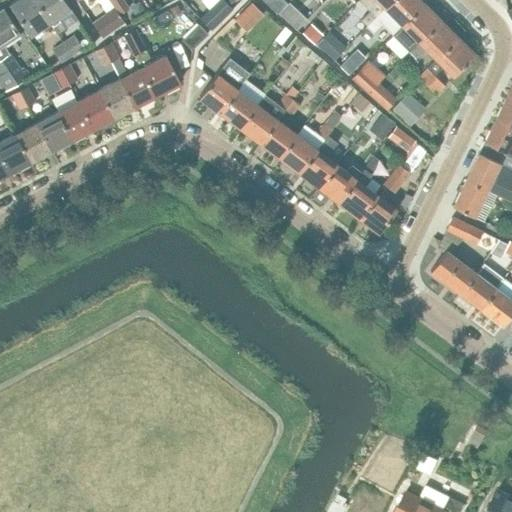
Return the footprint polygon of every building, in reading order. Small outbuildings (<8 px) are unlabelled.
[(35,0),(14,0),(8,4),(19,21),(30,36),(50,22),(35,0)] [(35,0),(50,22),(70,9),(63,0),(35,0)] [(119,15),(108,0),(97,0),(106,13),(92,22),(102,37),(124,23),(119,15)] [(108,0),(119,15),(129,8),(123,0),(108,0)] [(412,15),(423,3),(420,0),(392,0),(384,8),(385,8),(376,17),(375,17),(366,26),(373,33),(391,15),(402,25),(412,15)] [(306,18),(288,2),(279,11),(296,28),(306,18)] [(409,51),(440,20),(423,3),(412,15),(402,25),(392,34),(402,44),(409,51)] [(9,54),(2,44),(19,32),(14,24),(3,8),(0,9),(0,58),(17,85),(26,80),(9,54)] [(211,8),(201,18),(213,29),(223,19),(211,8)] [(366,26),(375,17),(369,10),(360,20),(366,26)] [(324,14),(314,24),(327,36),(337,25),(324,14)] [(436,59),(445,49),(457,37),(440,20),(409,51),(417,59),(427,50),(435,58),(436,59)] [(192,50),(193,49),(208,34),(198,24),(182,40),(192,50)] [(152,61),(146,50),(146,49),(136,29),(123,36),(133,56),(134,56),(140,67),(155,95),(180,82),(170,64),(165,54),(152,61)] [(72,55),(79,51),(83,48),(74,34),(63,42),(72,55)] [(341,34),(336,48),(348,52),(352,38),(341,34)] [(373,36),(362,48),(370,55),(381,44),(373,36)] [(453,76),(475,54),(457,37),(445,49),(436,59),(435,58),(427,67),(427,68),(418,77),(435,94),(444,85),(434,75),(443,66),(453,76)] [(61,63),(72,55),(63,42),(52,49),(61,63)] [(127,74),(111,42),(103,46),(111,62),(119,78),(121,80),(135,105),(155,95),(140,67),(127,74)] [(103,67),(111,62),(103,46),(94,51),(103,67)] [(256,76),(264,63),(241,48),(233,61),(256,76)] [(348,74),(359,63),(351,54),(340,66),(348,74)] [(17,85),(0,58),(0,88),(2,92),(17,85)] [(199,96),(219,111),(249,74),(229,58),(199,96)] [(69,64),(61,68),(69,84),(77,80),(77,79),(69,64)] [(368,93),(379,83),(361,67),(351,78),(368,93)] [(60,89),(69,84),(61,68),(52,73),(60,89)] [(113,117),(135,105),(121,80),(119,78),(98,89),(113,117)] [(232,95),(219,111),(239,126),(257,104),(248,97),(255,86),(245,78),(232,95)] [(386,110),(387,109),(396,99),(379,83),(368,93),(386,110)] [(27,106),(36,101),(28,86),(19,90),(27,106)] [(293,99),(298,92),(292,87),(286,94),(285,93),(277,103),(284,108),(285,109),(293,99)] [(77,100),(93,128),(113,117),(98,89),(77,100)] [(19,90),(11,95),(15,102),(19,110),(27,106),(19,90)] [(239,126),(259,141),(277,119),(284,108),(277,103),(265,93),(257,104),(239,126)] [(361,112),(370,102),(359,93),(351,103),(361,112)] [(409,127),(425,110),(408,93),(392,110),(409,127)] [(511,95),(507,93),(495,117),(511,125),(511,95)] [(292,115),(300,104),(293,99),(285,109),(292,115)] [(72,139),(93,128),(77,100),(57,111),(72,139)] [(327,134),(332,128),(341,115),(334,110),(317,133),(314,131),(306,141),(296,133),(279,157),(298,171),(327,134)] [(51,149),(72,139),(57,111),(36,122),(51,149)] [(511,125),(495,117),(484,141),(479,151),(511,167),(511,153),(509,153),(511,146),(511,125)] [(279,157),(296,133),(277,119),(259,141),(279,157)] [(30,160),(51,149),(36,122),(15,133),(30,160)] [(387,137),(398,145),(406,133),(396,126),(387,137)] [(0,154),(9,171),(30,160),(15,133),(0,140),(0,154)] [(298,171),(319,187),(330,172),(337,163),(327,157),(338,143),(327,134),(298,171)] [(511,167),(479,151),(479,152),(452,206),(474,216),(487,189),(511,201),(511,200),(511,167)] [(0,176),(9,171),(0,154),(0,176)] [(364,184),(381,161),(374,155),(361,171),(338,201),(358,216),(365,206),(376,193),(364,184)] [(346,171),(337,163),(330,172),(319,187),(338,201),(361,171),(351,164),(346,171)] [(394,192),(409,171),(398,163),(382,183),(394,192)] [(378,232),(396,209),(376,193),(365,206),(358,216),(378,232)] [(452,217),(446,229),(464,238),(477,244),(482,232),(483,232),(452,217)] [(511,255),(511,241),(509,240),(503,251),(511,255)] [(476,274),(461,262),(445,251),(430,271),(461,294),(476,274)] [(476,274),(461,294),(480,308),(495,288),(504,277),(485,262),(476,274)] [(495,288),(480,308),(503,325),(509,317),(511,319),(511,283),(504,277),(495,288)] [(490,439),(499,422),(488,417),(480,434),(490,439)] [(425,454),(418,468),(430,474),(437,460),(425,454)] [(459,511),(464,504),(426,485),(420,498),(406,491),(395,511),(459,511)] [(511,511),(511,496),(498,489),(485,511),(511,511)] [(340,511),(347,499),(337,494),(327,511),(340,511)]
